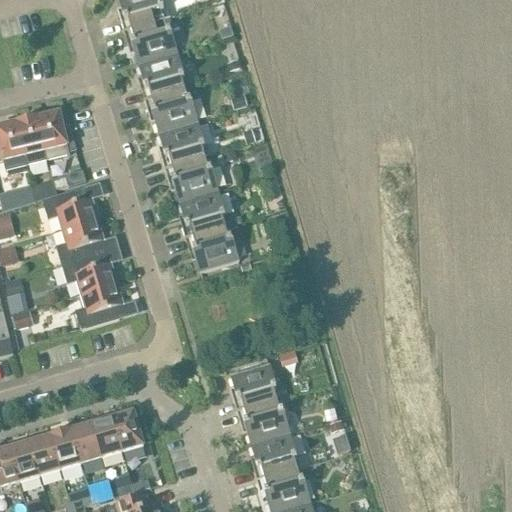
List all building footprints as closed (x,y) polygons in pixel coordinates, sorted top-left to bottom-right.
[(122,35),(123,36),(154,27),(164,24),(161,13),(163,12),(159,0),(117,0),(124,22),(120,23),(123,35),(122,35)] [(132,47),(138,69),(177,57),(170,33),(166,34),(166,35),(158,38),(154,27),(123,36),(123,37),(124,36),(127,48),(132,47)] [(229,29),(219,32),(223,42),(233,38),(229,29)] [(143,104),(143,105),(184,93),(181,82),(184,82),(177,57),(138,69),(145,91),(140,92),(144,104),(143,104)] [(238,65),(227,68),(230,76),(240,73),(238,65)] [(152,116),(159,138),(197,127),(190,102),(188,103),(184,93),(143,105),(143,106),(144,105),(148,117),(152,116)] [(244,100),(231,104),(234,113),(246,109),(244,100)] [(43,145),(48,163),(69,158),(59,116),(38,121),(43,145)] [(17,126),(27,168),(48,163),(43,145),(38,121),(17,126)] [(0,164),(3,164),(5,174),(27,168),(17,126),(0,130),(0,164)] [(163,173),(164,174),(205,162),(202,152),(204,151),(197,127),(159,138),(165,160),(161,161),(164,173),(163,173)] [(251,133),(242,136),(246,148),(255,145),(251,133)] [(234,154),(222,158),(224,165),(236,162),(234,154)] [(173,185),(179,207),(218,196),(211,172),(208,172),(205,162),(164,174),(164,175),(165,174),(168,186),(173,185)] [(52,184),(55,194),(68,190),(65,181),(52,184)] [(42,197),(55,194),(52,184),(40,188),(42,197)] [(58,220),(62,234),(64,233),(98,223),(92,202),(84,205),(80,192),(42,204),(48,223),(58,220)] [(184,242),(184,243),(225,231),(222,220),(225,220),(218,196),(179,207),(186,229),(181,230),(185,242),(184,242)] [(12,199),(0,201),(3,214),(15,211),(12,199)] [(9,218),(0,219),(0,242),(14,239),(9,218)] [(66,247),(56,250),(61,269),(64,268),(99,258),(99,257),(96,246),(104,244),(98,223),(64,233),(62,234),(66,247)] [(228,241),(225,231),(184,243),(184,244),(185,243),(189,255),(193,254),(200,277),(238,265),(231,241),(228,241)] [(9,250),(0,252),(0,269),(13,266),(9,250)] [(61,269),(67,288),(77,285),(81,298),(117,287),(111,267),(103,269),(99,257),(99,258),(64,268),(61,269)] [(249,265),(240,268),(241,270),(242,274),(251,272),(249,268),(249,265)] [(20,283),(4,287),(7,299),(23,295),(20,283)] [(75,314),(80,334),(119,323),(115,310),(123,308),(117,287),(81,298),(85,311),(75,314)] [(24,315),(12,319),(15,333),(28,330),(24,315)] [(0,343),(9,341),(6,328),(0,329),(0,343)] [(283,358),(276,361),(279,370),(286,368),(283,358)] [(235,416),(277,404),(274,393),(276,393),(269,368),(230,379),(237,402),(233,403),(236,415),(235,416)] [(244,427),(251,449),(289,438),(282,414),(280,414),(277,404),(235,416),(236,417),(236,416),(240,428),(244,427)] [(112,421),(123,456),(144,450),(133,415),(112,421)] [(92,427),(102,462),(123,456),(112,421),(92,427)] [(341,424),(329,428),(331,436),(343,432),(341,424)] [(71,433),(81,468),(102,462),(92,427),(71,433),(71,432),(71,433)] [(50,440),(60,474),(81,468),(71,433),(50,439),(50,440)] [(256,485),(297,473),(294,463),(297,462),(289,438),(251,449),(258,471),(253,472),(256,484),(256,485)] [(29,446),(40,480),(60,474),(50,440),(50,439),(49,439),(49,440),(29,446)] [(8,452),(19,487),(40,480),(29,446),(8,452)] [(0,492),(19,487),(8,452),(0,454),(0,492)] [(265,496),(269,511),(291,511),(310,506),(303,483),(300,483),(297,473),(256,485),(256,486),(257,486),(260,497),(265,496)] [(132,488),(134,496),(150,492),(147,484),(132,488)] [(119,501),(134,496),(132,488),(117,493),(119,501)] [(110,491),(101,494),(104,505),(113,503),(110,491)] [(84,511),(99,507),(97,499),(81,503),(84,511)] [(72,506),(74,511),(84,511),(81,503),(72,506)] [(161,511),(161,507),(144,511),(135,511),(133,503),(106,511),(161,511)]
